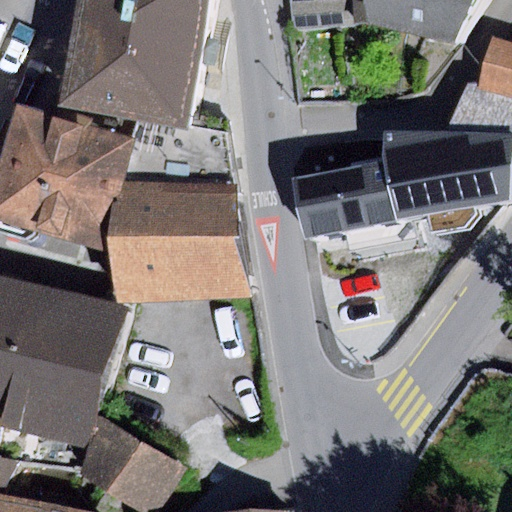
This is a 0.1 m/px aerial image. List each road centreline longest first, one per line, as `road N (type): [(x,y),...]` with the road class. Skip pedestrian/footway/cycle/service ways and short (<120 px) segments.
road 1 (residential): [(244,0),(316,451)]
road 2 (residential): [(316,451),(390,422),(511,263)]
road 3 (primary): [(0,116),(57,0)]
